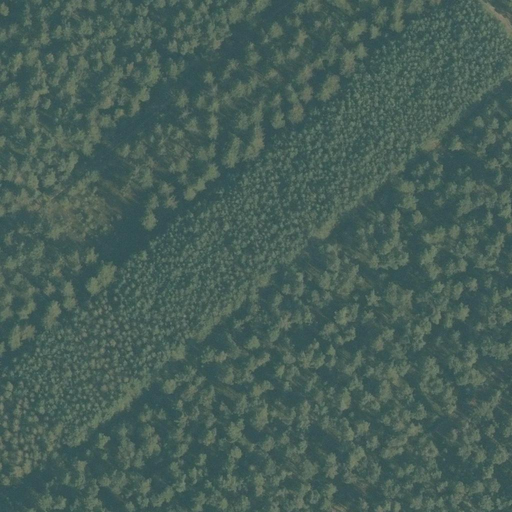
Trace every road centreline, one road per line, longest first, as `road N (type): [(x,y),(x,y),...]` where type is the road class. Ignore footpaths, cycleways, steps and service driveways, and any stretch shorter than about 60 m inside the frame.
road 1 (track): [(9,511),(511,82)]
road 2 (track): [(287,0),(0,236)]
road 3 (track): [(339,511),(511,367)]
